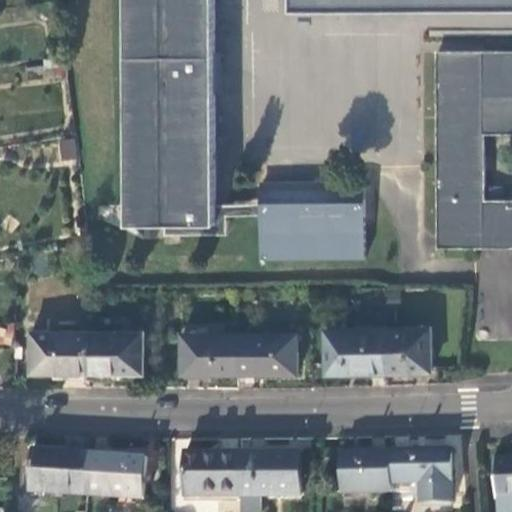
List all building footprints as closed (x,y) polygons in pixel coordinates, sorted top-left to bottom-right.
[(125,0),(126,11),(127,225),(154,225),(214,225),(214,206),(214,0),(125,0)] [(511,0),(287,0),(288,13),(511,10),(511,0)] [(437,247),(511,246),(511,51),(436,53),(437,247)] [(65,161),(79,160),(76,140),(63,141),(65,161)] [(366,260),(365,190),(337,191),(332,186),(295,187),(291,191),(261,191),(262,205),(262,217),(262,260),(366,260)] [(262,205),(214,206),(214,225),(154,225),(155,234),(165,234),(165,237),(226,236),(226,217),(262,217),(262,205)] [(12,329),(0,328),(0,343),(11,344),(12,329)] [(427,328),(383,329),(383,373),(403,372),(428,372),(427,328)] [(354,373),(383,373),(383,329),(322,331),(324,374),(354,373)] [(57,373),(84,374),(84,333),(27,332),(26,373),(57,373)] [(140,335),(84,333),(84,374),(112,375),(139,376),(140,335)] [(206,377),(233,376),(234,336),(178,337),(179,377),(206,377)] [(293,336),(234,336),(233,376),(265,376),(293,376),(293,336)] [(27,492),(85,495),(87,454),(29,451),(27,492)] [(448,451),(389,452),(390,493),(415,492),(415,504),(448,503),(448,451)] [(339,494),(390,493),(389,452),(339,453),(339,494)] [(297,453),(237,454),(237,494),(298,493),(297,453)] [(143,456),(87,454),(85,495),(141,497),(143,456)] [(226,511),(238,511),(237,494),(237,454),(181,455),(182,495),(216,495),(215,511),(226,511)] [(511,511),(511,458),(493,459),(495,498),(498,498),(498,511),(511,511)]
